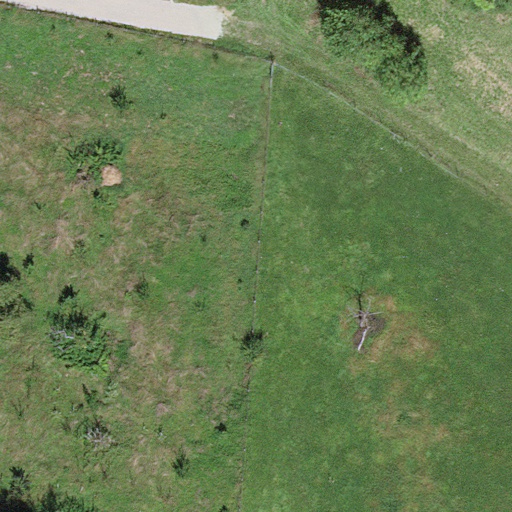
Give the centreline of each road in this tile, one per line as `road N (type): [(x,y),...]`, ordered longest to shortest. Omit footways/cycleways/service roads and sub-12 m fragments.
road 1 (track): [(270,33),(511,197)]
road 2 (track): [(240,0),(270,33),(97,0)]
